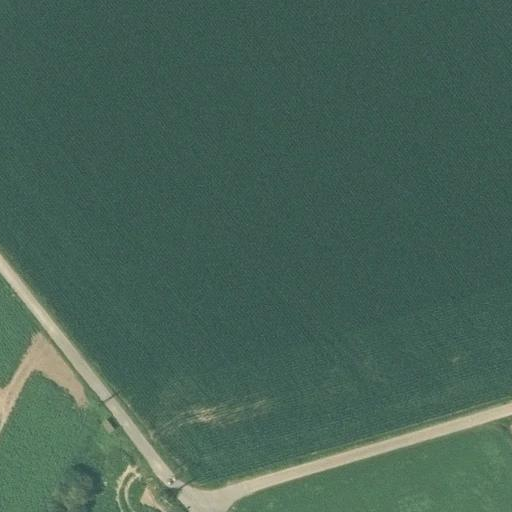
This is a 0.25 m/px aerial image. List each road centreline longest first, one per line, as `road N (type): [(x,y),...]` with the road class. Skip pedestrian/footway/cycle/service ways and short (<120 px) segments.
road 1 (unclassified): [(188,507),(511,410)]
road 2 (unclassified): [(0,268),(188,507)]
